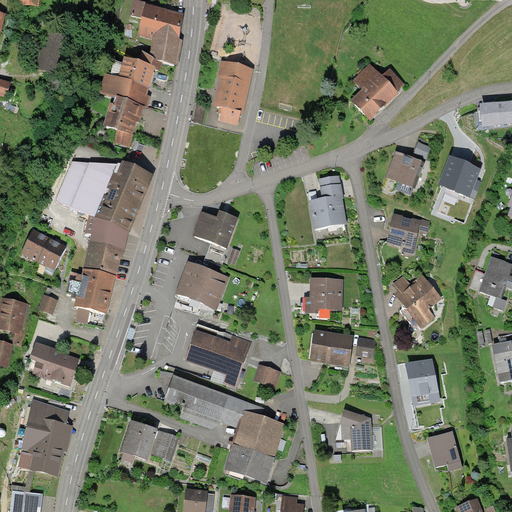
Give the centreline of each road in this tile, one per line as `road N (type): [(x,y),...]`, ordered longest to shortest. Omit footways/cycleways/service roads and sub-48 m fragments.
road 1 (residential): [(348,152),(397,403),(434,511)]
road 2 (tertiary): [(161,191),(65,511)]
road 3 (residential): [(318,511),(262,182)]
road 4 (residential): [(373,142),(374,130),(477,22),(511,0)]
road 5 (tertiary): [(195,0),(161,191)]
road 6 (unclassified): [(373,142),(462,98),(511,88)]
